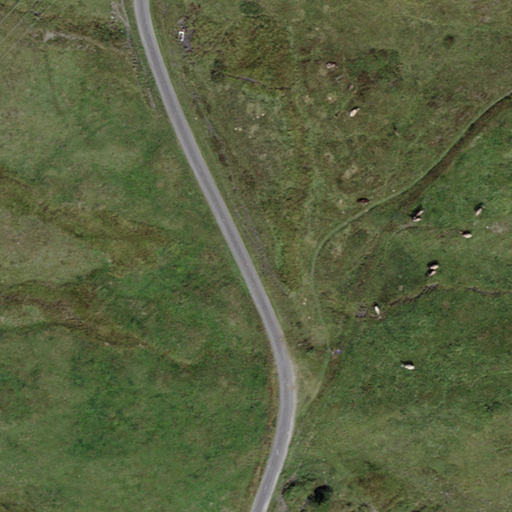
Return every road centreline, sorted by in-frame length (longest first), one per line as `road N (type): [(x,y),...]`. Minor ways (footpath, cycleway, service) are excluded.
road 1 (unclassified): [(257,511),(282,433),(288,365),(149,34),(145,0)]
road 2 (track): [(289,399),(315,396),(331,371),(329,291),(344,228),(451,133),(511,92)]
